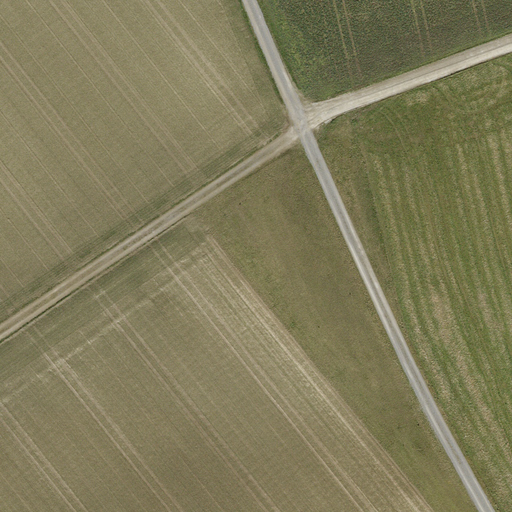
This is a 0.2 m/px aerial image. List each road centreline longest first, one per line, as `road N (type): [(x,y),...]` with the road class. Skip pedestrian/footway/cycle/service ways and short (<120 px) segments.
road 1 (track): [(0,333),(307,124),(511,50)]
road 2 (track): [(486,511),(384,315),(307,124)]
road 3 (track): [(249,0),(307,124)]
